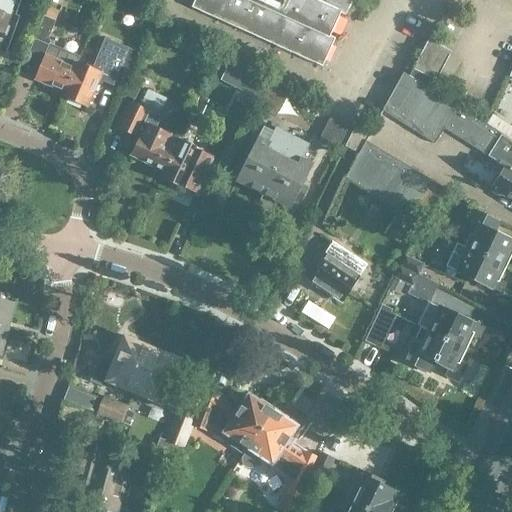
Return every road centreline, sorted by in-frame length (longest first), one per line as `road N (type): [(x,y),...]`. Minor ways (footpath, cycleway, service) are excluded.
road 1 (residential): [(74,246),(211,295),(266,325),(495,483)]
road 2 (residential): [(12,511),(74,246)]
road 3 (residential): [(0,132),(75,165),(85,191),(74,246)]
